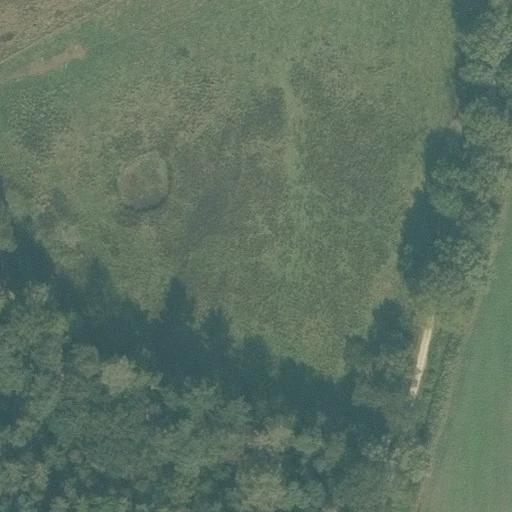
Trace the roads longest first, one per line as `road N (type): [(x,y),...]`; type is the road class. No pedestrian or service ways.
road 1 (track): [(511,5),(374,511)]
road 2 (track): [(0,301),(163,511)]
